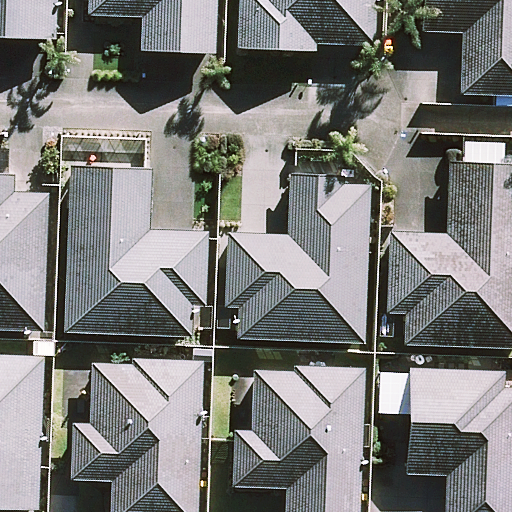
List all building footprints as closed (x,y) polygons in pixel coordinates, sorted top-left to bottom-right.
[(0,0),(0,50),(60,52),(62,0),(0,0)] [(219,64),(221,0),(96,0),(96,26),(149,28),(148,62),(219,64)] [(379,56),(381,0),(247,0),(245,62),(320,64),(321,54),(379,56)] [(511,0),(428,0),(427,41),(470,43),(467,104),(511,105),(511,0)] [(412,324),(411,353),(511,356),(511,173),(456,171),(454,244),(397,242),(394,323),(412,324)] [(76,176),(71,340),(196,344),(197,316),(210,316),(212,243),(154,241),(156,179),(76,176)] [(0,338),(48,341),(53,204),(19,203),(19,185),(0,184),(0,338)] [(245,349),(368,353),(373,194),(350,194),(350,187),(297,185),(295,245),(234,243),(232,317),(246,318),(245,349)] [(0,511),(42,511),(48,366),(0,364),(0,511)] [(203,511),(209,372),(139,370),(139,375),(99,374),(97,435),(79,435),(77,489),(120,490),(118,511),(203,511)] [(366,511),(371,378),(302,375),(302,383),(262,382),(260,441),(241,441),(239,497),(293,499),(292,511),(366,511)] [(511,511),(511,396),(509,396),(510,382),(414,379),(411,484),(453,485),(451,511),(511,511)]
